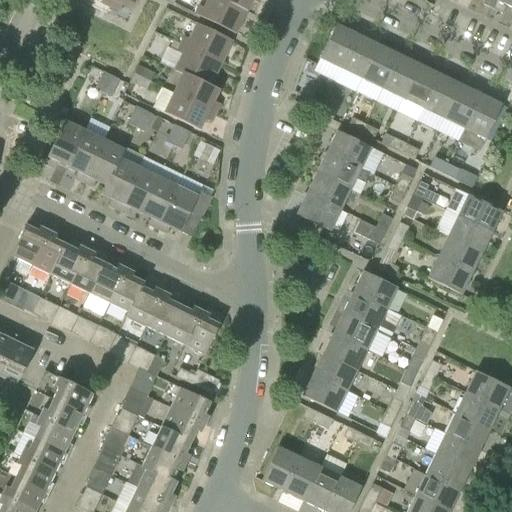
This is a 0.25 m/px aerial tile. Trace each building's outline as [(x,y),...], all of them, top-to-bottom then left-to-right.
[(122,6),(133,12),(138,0),(112,0),(108,8),(119,13),(122,6)] [(194,15),(236,35),(246,15),(215,0),(208,0),(204,9),(199,6),(194,15)] [(260,0),(215,0),(246,15),(252,1),(258,5),(260,0)] [(493,10),(497,0),(485,0),(483,6),(493,10)] [(511,0),(497,0),(493,10),(503,15),(507,7),(511,9),(511,0)] [(221,64),(232,42),(197,24),(189,40),(184,38),(181,44),(221,64)] [(336,26),(320,60),(341,70),(357,36),(336,26)] [(341,70),(361,80),(378,46),(357,36),(341,70)] [(210,87),(221,64),(181,44),(177,52),(182,55),(174,71),(183,76),(184,75),(210,88),(210,87)] [(378,46),(361,80),(382,90),(398,56),(378,46)] [(382,90),(402,100),(419,66),(398,56),(382,90)] [(419,66),(402,100),(423,110),(439,76),(419,66)] [(137,67),(134,75),(151,83),(155,75),(137,67)] [(111,77),(104,73),(94,90),(102,94),(111,77)] [(151,83),(134,75),(130,83),(147,91),(151,83)] [(174,94),(216,114),(220,105),(214,102),(219,91),(210,87),(210,88),(184,75),(183,76),(174,94)] [(423,110),(443,120),(460,86),(439,76),(423,110)] [(109,98),(119,81),(111,77),(102,94),(109,98)] [(481,96),(480,96),(460,86),(443,120),(464,130),(481,96)] [(164,114),(199,132),(205,121),(211,124),(216,114),(174,94),(164,114)] [(481,96),(464,130),(458,141),(480,152),(502,106),(481,96)] [(331,98),(327,106),(337,111),(341,103),(331,98)] [(306,109),(319,115),(324,105),(311,99),(306,109)] [(332,121),(337,111),(327,106),(324,105),(319,115),(332,121)] [(144,112),(136,109),(128,126),(135,130),(144,112)] [(144,112),(135,130),(143,133),(151,116),(144,112)] [(156,133),(162,121),(156,118),(150,130),(156,133)] [(353,119),(348,129),(360,135),(365,125),(353,119)] [(84,132),(64,122),(44,165),(54,169),(57,163),(67,168),(84,132)] [(360,135),(373,141),(378,131),(365,125),(360,135)] [(173,148),(181,131),(174,127),(165,144),(173,148)] [(181,131),(173,148),(181,152),(189,134),(181,131)] [(83,184),(103,142),(84,132),(67,168),(77,173),(74,179),(83,184)] [(361,170),(371,150),(371,149),(336,132),(326,154),(361,170)] [(406,145),(393,138),(388,149),(402,155),(406,145)] [(105,186),(101,195),(102,195),(119,160),(123,151),(103,142),(83,184),(93,188),(96,182),(105,186)] [(402,155),(414,161),(419,151),(406,145),(402,155)] [(351,191),(355,181),(365,185),(370,174),(361,170),(326,154),(316,174),(351,191)] [(144,158),(138,170),(118,211),(127,216),(130,209),(140,214),(157,179),(163,167),(144,158)] [(442,175),(447,165),(434,159),(429,169),(442,175)] [(118,211),(138,170),(119,160),(102,195),(112,200),(109,207),(118,211)] [(447,165),(442,175),(456,181),(460,172),(447,165)] [(163,167),(157,179),(140,214),(151,219),(148,226),(156,230),(183,177),(163,167)] [(316,174),(306,194),(341,211),(351,191),(316,174)] [(395,187),(406,192),(412,180),(402,175),(395,187)] [(211,198),(210,197),(213,191),(183,177),(156,230),(166,235),(169,228),(180,234),(189,215),(200,220),(211,198)] [(419,183),(413,196),(422,200),(422,199),(426,191),(428,187),(419,183)] [(400,205),(406,192),(395,187),(389,199),(400,205)] [(438,197),(426,191),(422,199),(435,205),(438,197)] [(296,216),(330,233),(341,211),(306,194),(296,216)] [(416,213),(422,200),(413,196),(407,209),(416,213)] [(502,213),(467,196),(457,217),(492,234),(502,213)] [(383,216),(376,228),(386,233),(392,220),(383,216)] [(492,234),(457,217),(447,238),(482,255),(492,234)] [(399,224),(393,237),(403,242),(409,229),(399,224)] [(38,232),(26,226),(11,257),(32,267),(49,232),(40,228),(38,232)] [(380,245),(386,233),(376,228),(370,241),(380,245)] [(51,277),(66,246),(54,240),(56,236),(49,232),(32,267),(51,277)] [(393,237),(387,249),(397,254),(403,242),(393,237)] [(482,255),(447,238),(437,259),(471,275),(482,255)] [(70,286),(87,251),(79,247),(77,251),(66,246),(51,277),(70,286)] [(90,295),(105,265),(93,259),(95,255),(87,251),(70,286),(90,295)] [(437,259),(427,280),(461,296),(471,275),(437,259)] [(394,280),(399,269),(392,265),(391,265),(382,260),(376,271),(394,280)] [(110,305),(127,270),(117,266),(115,270),(105,265),(90,295),(110,305)] [(134,273),(127,270),(110,305),(127,313),(129,314),(142,288),(144,284),(132,278),(134,273)] [(0,278),(0,290),(3,292),(8,283),(11,277),(3,272),(0,278)] [(397,289),(362,273),(352,294),(386,311),(397,289)] [(146,328),(163,293),(154,289),(152,293),(142,288),(129,314),(127,313),(125,318),(146,328)] [(165,338),(181,307),(168,301),(170,297),(163,293),(146,328),(165,338)] [(40,299),(32,294),(23,310),(32,315),(40,299)] [(376,331),(386,311),(352,294),(342,314),(376,331)] [(32,315),(39,318),(47,302),(40,299),(32,315)] [(191,312),(181,307),(165,338),(185,347),(202,312),(193,308),(191,312)] [(204,357),(219,326),(207,320),(209,315),(202,312),(185,347),(204,357)] [(79,317),(71,313),(63,330),(71,334),(79,317)] [(376,331),(342,314),(332,335),(367,352),(376,331)] [(78,337),(86,321),(79,317),(71,334),(78,337)] [(432,317),(426,330),(436,334),(442,322),(432,317)] [(436,334),(426,330),(416,350),(426,355),(436,334)] [(118,336),(109,332),(100,350),(108,354),(118,336)] [(0,368),(13,341),(0,335),(0,368)] [(322,355),(357,372),(367,352),(332,335),(322,355)] [(116,358),(124,339),(118,336),(109,354),(115,357),(116,358)] [(13,341),(0,368),(0,378),(17,385),(33,351),(13,341)] [(138,369),(146,352),(136,347),(127,366),(137,371),(138,369)] [(407,371),(416,375),(426,355),(416,350),(413,358),(407,370),(407,371)] [(138,369),(148,374),(156,357),(146,352),(138,369)] [(347,393),(357,372),(322,355),(312,376),(347,393)] [(156,378),(164,361),(156,357),(148,374),(156,378)] [(440,366),(432,362),(425,375),(434,379),(440,366)] [(136,377),(137,378),(152,386),(156,378),(148,374),(138,369),(137,371),(135,377),(136,377)] [(195,377),(194,376),(180,369),(175,378),(190,386),(195,377)] [(212,396),(219,382),(197,371),(194,376),(195,377),(190,386),(212,396)] [(409,389),(416,375),(407,371),(400,384),(409,389)] [(509,389),(475,372),(465,394),(499,410),(509,389)] [(52,401),(83,415),(93,396),(48,374),(38,394),(48,398),(52,400),(52,401)] [(425,375),(415,395),(424,400),(434,379),(425,375)] [(312,376),(302,397),(336,414),(347,393),(312,376)] [(204,416),(210,404),(179,389),(169,409),(205,426),(209,418),(204,416)] [(146,399),(130,391),(121,411),(137,419),(146,399)] [(52,400),(48,398),(38,394),(38,393),(28,413),(73,435),(83,415),(52,401),(52,400)] [(455,414),(489,431),(499,410),(465,394),(455,414)] [(424,400),(415,395),(406,415),(414,420),(424,400)] [(396,416),(402,404),(393,399),(387,412),(396,416)] [(159,429),(190,444),(196,432),(201,434),(205,426),(169,409),(159,429)] [(315,424),(319,414),(308,409),(303,419),(315,424)] [(137,419),(121,411),(112,430),(128,438),(137,419)] [(380,425),(389,429),(396,416),(387,412),(380,425)] [(28,413),(19,432),(18,433),(64,455),(73,435),(28,413)] [(319,414),(315,424),(328,431),(333,421),(319,414)] [(479,451),(489,431),(455,414),(445,435),(479,451)] [(414,420),(406,415),(395,436),(404,441),(414,420)] [(348,428),(344,437),(356,444),(361,434),(348,428)] [(150,448),(186,465),(190,457),(185,455),(190,444),(159,429),(150,448)] [(128,438),(112,430),(106,441),(104,440),(101,448),(102,449),(119,457),(128,438)] [(18,433),(9,452),(55,474),(64,455),(18,433)] [(361,434),(356,444),(370,450),(374,441),(361,434)] [(435,455),(469,472),(479,451),(445,435),(435,455)] [(404,441),(395,436),(385,457),(394,461),(404,441)] [(140,467),(176,484),(177,483),(173,481),(178,471),(182,473),(186,465),(150,448),(140,467)] [(298,458),(278,448),(261,482),(282,492),(298,458)] [(102,449),(99,456),(101,457),(95,470),(110,477),(119,457),(102,449)] [(9,452),(0,470),(0,471),(45,493),(55,474),(9,452)] [(459,492),(469,472),(435,455),(425,476),(459,492)] [(394,461),(385,457),(379,470),(388,474),(394,461)] [(303,502),(319,468),(298,458),(282,492),(303,502)] [(136,490),(171,506),(175,498),(171,496),(176,484),(140,467),(139,469),(145,472),(136,490)] [(323,511),(340,478),(319,468),(303,502),(322,511),(323,511)] [(110,477),(95,470),(85,489),(101,497),(110,477)] [(0,471),(0,495),(34,511),(36,511),(45,493),(0,471)] [(449,511),(459,492),(425,476),(415,496),(447,511),(449,511)] [(323,511),(349,511),(361,488),(340,478),(323,511)] [(365,497),(375,502),(386,507),(392,494),(372,485),(365,497)] [(93,511),(101,497),(85,489),(76,508),(84,511),(93,511)] [(127,509),(133,511),(162,511),(163,511),(168,511),(171,506),(136,490),(127,509)] [(34,511),(0,495),(0,511),(34,511)] [(407,511),(447,511),(415,496),(407,511)] [(370,511),(375,502),(365,497),(359,511),(361,511),(370,511)]
